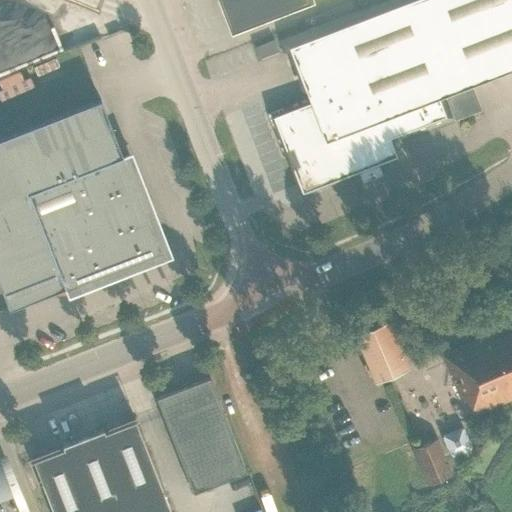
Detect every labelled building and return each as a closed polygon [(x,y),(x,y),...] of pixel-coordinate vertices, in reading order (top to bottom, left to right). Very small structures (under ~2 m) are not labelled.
[(222,0),(232,26),(300,0),(222,0)] [(443,95),(511,68),(511,0),(384,0),(278,41),(282,53),(290,50),(308,97),(266,113),(282,157),(287,155),(302,192),(361,169),(364,177),(377,172),(374,164),(396,156),(391,142),(452,119),(443,95)] [(122,154),(100,99),(0,138),(0,286),(8,308),(64,286),(65,289),(67,288),(65,282),(72,279),(75,286),(164,252),(129,163),(122,166),(119,158),(125,156),(124,153),(122,154)] [(396,308),(406,304),(398,284),(388,289),(396,308)] [(375,382),(408,368),(389,322),(356,337),(375,382)] [(473,415),(511,397),(511,323),(441,355),(461,401),(465,399),(473,415)] [(193,493),(246,472),(209,377),(156,398),(193,493)] [(453,449),(474,440),(464,417),(444,426),(453,449)] [(170,511),(135,419),(104,431),(103,427),(61,443),(63,447),(32,459),(53,511),(170,511)] [(427,485),(452,475),(437,437),(411,448),(427,485)] [(9,489),(0,467),(0,511),(19,511),(10,489),(9,489)]
